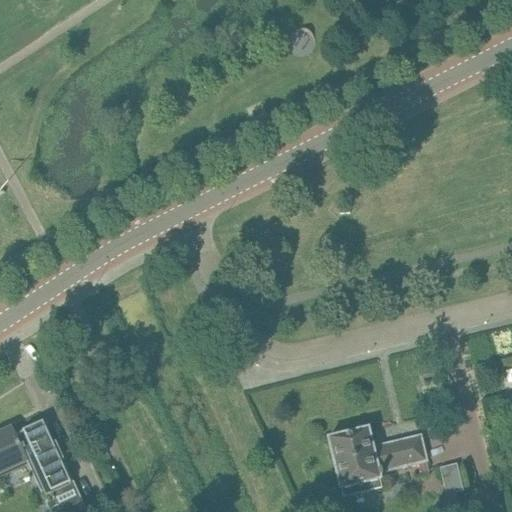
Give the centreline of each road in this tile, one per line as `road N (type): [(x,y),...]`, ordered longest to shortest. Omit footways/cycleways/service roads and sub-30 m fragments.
road 1 (residential): [(511,302),(277,355),(246,339),(181,213)]
road 2 (tertiary): [(181,213),(511,45)]
road 3 (tertiary): [(0,323),(181,213)]
